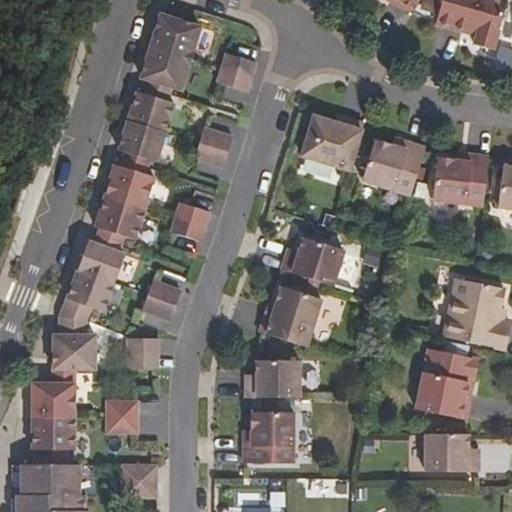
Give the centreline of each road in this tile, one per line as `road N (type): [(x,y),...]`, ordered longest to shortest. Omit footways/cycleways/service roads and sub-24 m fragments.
road 1 (residential): [(301,16),(187,367),(192,511)]
road 2 (tertiary): [(0,353),(60,199),(122,0)]
road 3 (residential): [(511,112),(426,99),(345,60),(301,16)]
